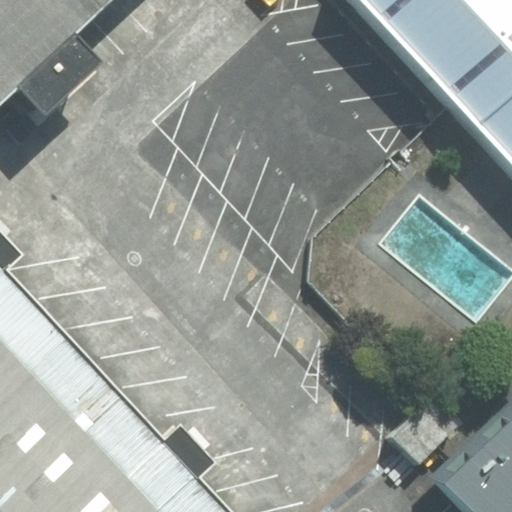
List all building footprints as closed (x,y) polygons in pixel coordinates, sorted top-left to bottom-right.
[(0,0),(0,219),(249,0),(0,0)] [(511,0),(390,0),(385,5),(511,149),(511,0)] [(166,187),(134,215),(183,271),(214,243),(256,290),(284,266),(177,143),(149,168),(166,187)] [(0,511),(170,511),(0,319),(0,511)] [(414,463),(461,422),(436,394),(389,434),(414,463)] [(464,511),(511,511),(511,402),(431,474),(464,511)]
